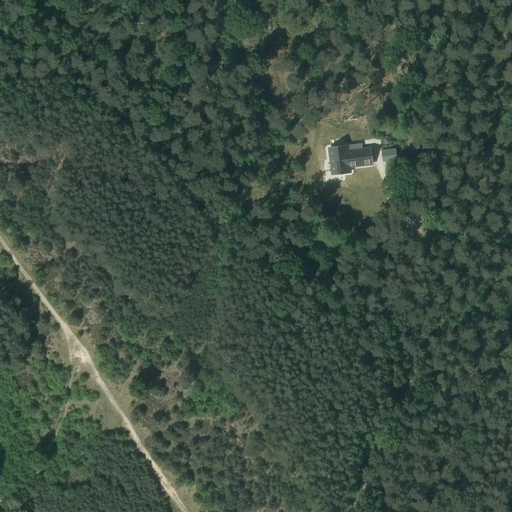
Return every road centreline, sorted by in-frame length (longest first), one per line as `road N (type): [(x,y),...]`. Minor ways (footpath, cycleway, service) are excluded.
road 1 (track): [(401,397),(444,274)]
road 2 (track): [(354,511),(401,397)]
